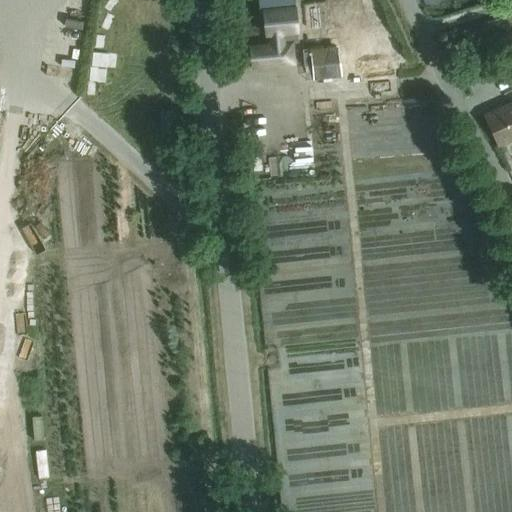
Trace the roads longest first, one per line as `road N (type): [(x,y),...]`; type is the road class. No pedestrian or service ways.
road 1 (unclassified): [(251,511),(200,0)]
road 2 (unclassified): [(511,229),(398,0)]
